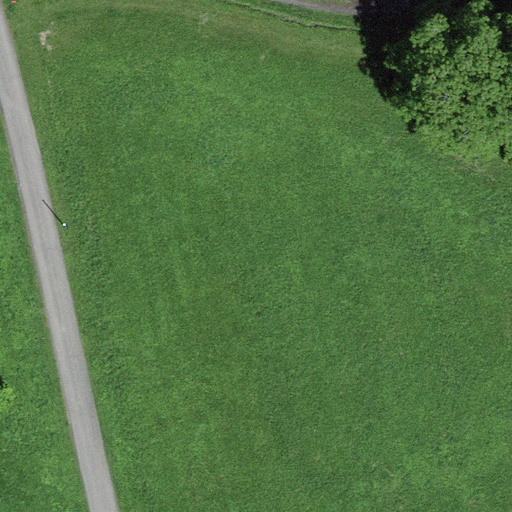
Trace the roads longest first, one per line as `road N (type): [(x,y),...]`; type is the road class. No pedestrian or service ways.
road 1 (unclassified): [(124,511),(73,364),(0,56)]
road 2 (track): [(299,0),(370,10),(431,0)]
